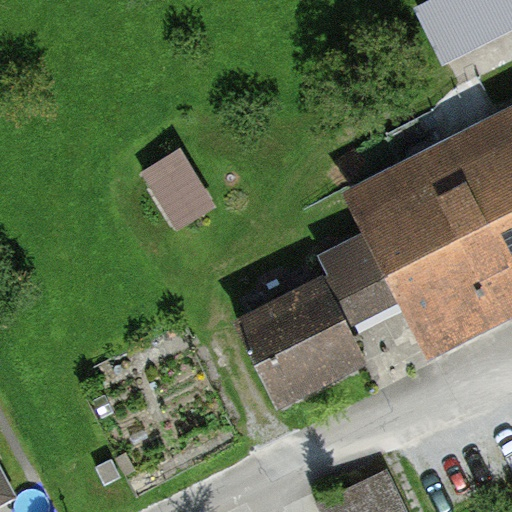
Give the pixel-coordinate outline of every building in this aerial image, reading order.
[(434,358),(511,317),(511,109),(349,194),(434,358)] [(165,206),(199,191),(178,146),(145,162),(165,206)] [(283,405),(370,359),(318,262),(232,308),(283,405)] [(422,511),(401,466),(320,503),(324,511),(422,511)] [(0,502),(11,497),(0,476),(0,502)]
